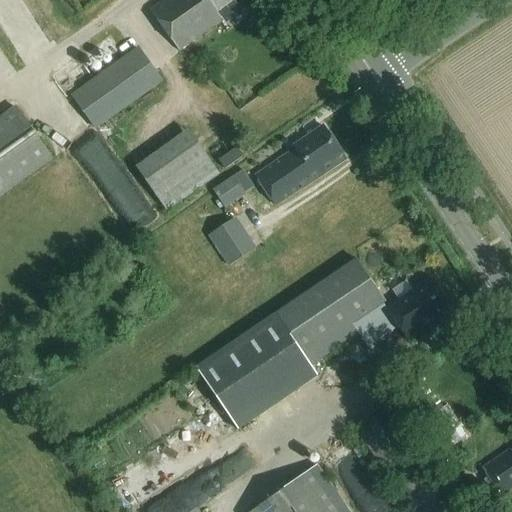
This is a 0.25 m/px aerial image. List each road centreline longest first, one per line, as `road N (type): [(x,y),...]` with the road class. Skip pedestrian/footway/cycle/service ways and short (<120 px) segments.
road 1 (tertiary): [(511,299),(368,86)]
road 2 (unclassified): [(499,0),(368,86)]
